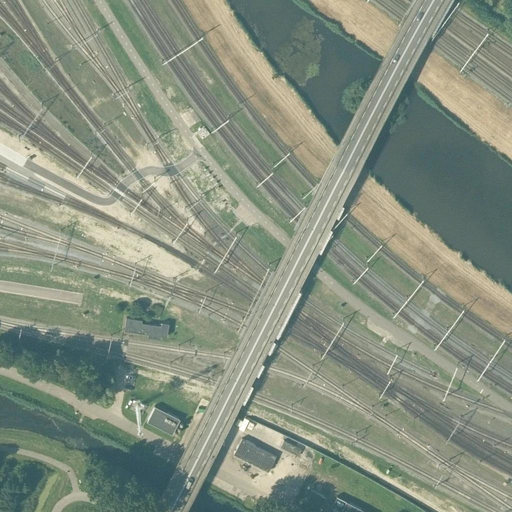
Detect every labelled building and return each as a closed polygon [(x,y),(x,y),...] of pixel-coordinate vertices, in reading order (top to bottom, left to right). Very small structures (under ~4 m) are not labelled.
[(161,334),(167,335),(168,324),(161,323),(161,326),(141,323),(141,320),(126,318),(124,329),(148,332),(148,336),(161,337),(161,334)] [(147,421),(172,434),(180,418),(155,405),(147,421)] [(233,453),(268,470),(275,455),(241,438),(233,453)] [(302,449),(283,440),(280,446),(298,455),(302,449)] [(307,499),(319,505),(324,495),(312,489),(307,499)] [(369,511),(346,500),(339,511),(369,511)]
